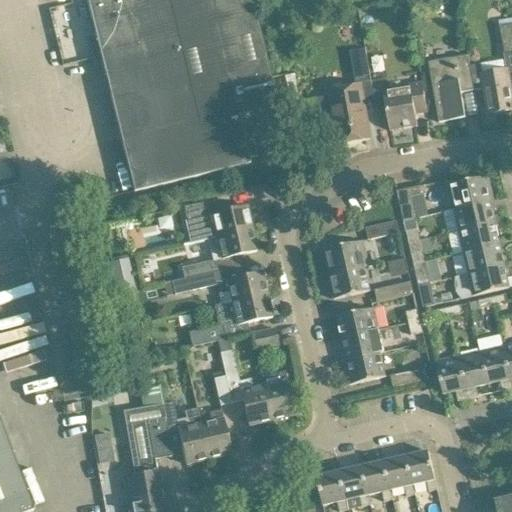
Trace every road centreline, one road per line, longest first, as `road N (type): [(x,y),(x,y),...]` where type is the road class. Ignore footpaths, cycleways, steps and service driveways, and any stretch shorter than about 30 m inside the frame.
road 1 (residential): [(330,440),(286,244),(289,224),(303,205),(358,172),(507,145)]
road 2 (unclassified): [(62,163),(22,0)]
road 3 (residential): [(202,511),(296,450),(330,440)]
